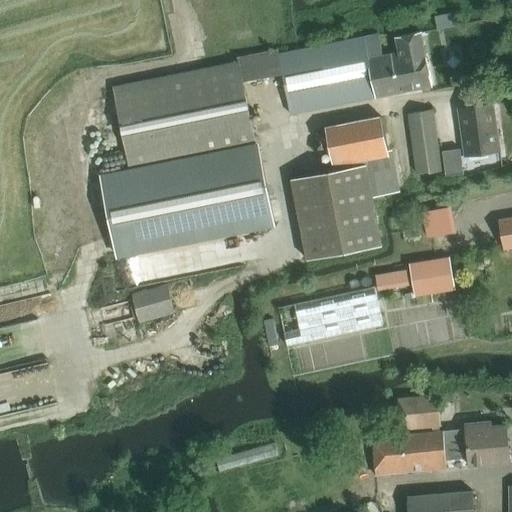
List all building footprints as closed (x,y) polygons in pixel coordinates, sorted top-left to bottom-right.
[(377,98),(400,94),(433,87),(422,32),(397,37),(400,53),(384,56),(380,35),(279,55),(292,115),(377,98)] [(444,48),(448,65),(466,61),(462,44),(444,48)] [(114,87),(126,144),(131,172),(102,178),(118,255),(275,223),(239,62),(114,87)] [(494,104),(459,109),(465,156),(500,151),(494,104)] [(441,170),(432,111),(409,114),(417,173),(441,170)] [(335,161),(336,164),(390,154),(382,116),(326,128),(333,162),(335,161)] [(464,174),(460,149),(443,151),(446,176),(464,174)] [(384,245),(368,165),(291,180),(307,260),(384,245)] [(454,235),(451,212),(431,215),(434,238),(454,235)] [(511,219),(500,222),(505,247),(511,245),(511,219)] [(414,289),(455,283),(450,257),(410,264),(414,289)] [(407,271),(376,276),(379,290),(410,285),(407,271)] [(133,300),(101,308),(105,325),(138,317),(139,322),(197,308),(190,279),(132,294),(133,300)] [(383,327),(375,288),(279,308),(287,347),(383,327)] [(0,415),(59,402),(49,361),(0,371),(0,415)] [(401,430),(439,426),(441,426),(441,425),(440,425),(437,394),(397,399),(401,430)] [(465,424),(466,428),(373,438),(372,438),(376,476),(377,476),(377,475),(445,468),(445,469),(446,469),(446,460),(468,458),(469,466),(510,462),(506,424),(491,426),(490,421),(465,424)] [(279,455),(276,443),(217,460),(221,472),(279,455)] [(474,511),(473,491),(408,496),(409,511),(474,511)]
